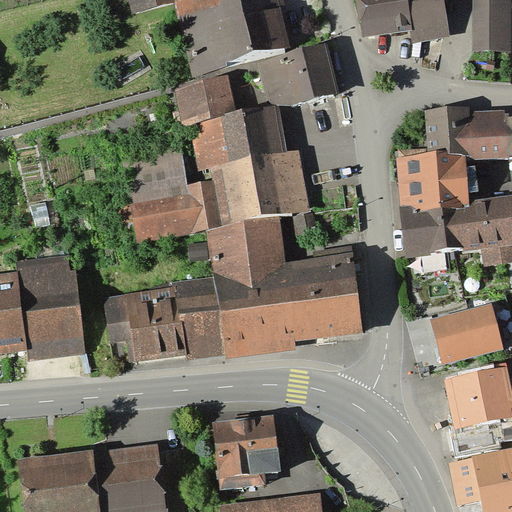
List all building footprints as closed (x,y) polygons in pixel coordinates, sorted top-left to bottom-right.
[(193,77),(283,55),(269,0),(130,0),(133,11),(178,0),(203,0),(206,10),(178,17),(193,77)] [(356,0),(362,38),(408,32),(408,31),(436,27),(443,20),(442,0),(356,0)] [(476,0),(476,54),(507,54),(507,0),(476,0)] [(292,109),(331,98),(320,51),(261,68),(262,72),(258,73),(264,96),(292,109)] [(190,127),(190,128),(228,121),(220,82),(183,92),(190,127)] [(137,245),(207,235),(265,224),(290,219),(271,112),(228,121),(190,128),(198,169),(216,166),(219,186),(185,192),(178,157),(122,167),(137,245)] [(504,161),(503,126),(449,128),(448,117),(425,119),(428,161),(460,159),(461,162),(504,161)] [(511,125),(503,126),(504,161),(511,160),(511,125)] [(467,211),(461,162),(460,159),(428,161),(391,164),(393,183),(407,181),(411,215),(399,216),(404,259),(445,255),(440,214),(467,211)] [(511,239),(507,206),(467,211),(440,214),(445,255),(511,245),(511,239)] [(125,207),(115,209),(118,226),(128,225),(125,207)] [(310,216),(293,219),(295,237),(313,234),(310,216)] [(207,235),(214,287),(223,351),(359,335),(352,273),(351,273),(348,252),(313,256),(314,265),(283,268),(268,265),(265,224),(207,235)] [(0,281),(0,355),(82,346),(74,282),(67,283),(64,262),(14,267),(16,280),(0,281)] [(173,305),(104,315),(108,344),(125,342),(128,363),(223,351),(214,287),(171,291),(173,305)] [(453,315),(419,322),(427,366),(461,360),(453,315)] [(504,396),(501,378),(451,388),(459,427),(448,430),(454,460),(499,451),(498,444),(511,441),(511,401),(508,402),(507,395),(504,396)] [(261,478),(276,476),(270,424),(267,425),(267,423),(250,425),(246,418),(235,420),(232,426),(215,428),(216,430),(212,430),(219,493),(262,488),(261,478)] [(164,511),(157,454),(90,463),(96,511),(164,511)] [(511,511),(511,456),(448,468),(456,508),(479,504),(480,511),(511,511)] [(96,511),(90,463),(90,460),(17,469),(22,511),(96,511)]
